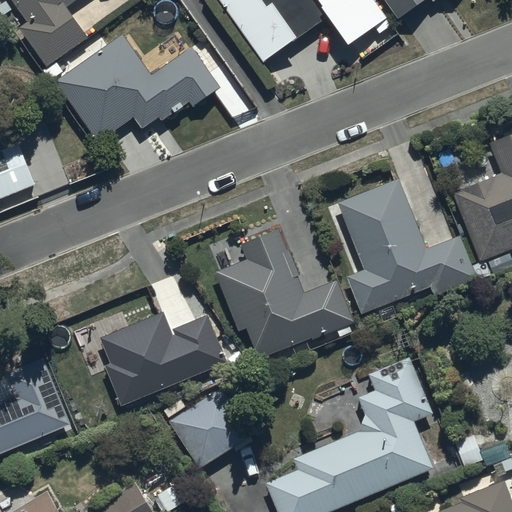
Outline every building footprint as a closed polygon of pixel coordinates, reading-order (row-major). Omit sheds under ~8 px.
[(7,0),(29,29),(20,36),(48,74),(89,44),(67,14),(86,0),(7,0)] [(216,0),(265,70),(326,25),(349,56),(377,35),(380,40),(391,32),(387,26),(388,25),(369,0),(216,0)] [(381,0),(399,27),(432,4),(435,9),(448,0),(381,0)] [(153,82),(123,41),(55,90),(100,149),(134,124),(144,137),(161,124),(164,127),(173,120),(175,123),(185,115),(184,113),(190,109),(194,114),(222,93),(191,53),(153,82)] [(452,185),(477,255),(511,241),(511,126),(488,135),(500,167),(452,185)] [(35,185),(17,143),(0,149),(0,211),(38,196),(34,185),(35,185)] [(395,173),(336,197),(363,264),(345,272),(360,308),(427,280),(432,292),(475,274),(457,231),(424,244),(395,173)] [(245,255),(214,265),(236,325),(244,322),(256,354),(289,341),(293,351),(308,345),(304,335),(310,333),(311,334),(333,326),(336,335),(349,330),(346,322),(352,319),(335,274),(302,286),(278,221),(238,236),(245,255)] [(163,311),(101,336),(112,363),(105,366),(121,406),(228,362),(208,313),(170,329),(163,311)] [(263,478),(277,511),(326,511),(324,507),(431,464),(411,416),(432,408),(409,351),(367,368),(374,385),(356,392),(365,413),(358,415),(358,426),(291,453),(296,465),(263,478)] [(0,453),(71,424),(45,361),(0,378),(0,453)] [(218,381),(166,416),(197,463),(250,428),(218,381)] [(472,430),(452,438),(463,462),(482,454),(472,430)] [(511,511),(511,498),(507,488),(503,476),(457,493),(459,498),(438,506),(439,511),(511,511)] [(153,511),(132,477),(88,504),(92,511),(153,511)] [(59,511),(52,499),(56,497),(48,484),(0,511),(59,511)]
